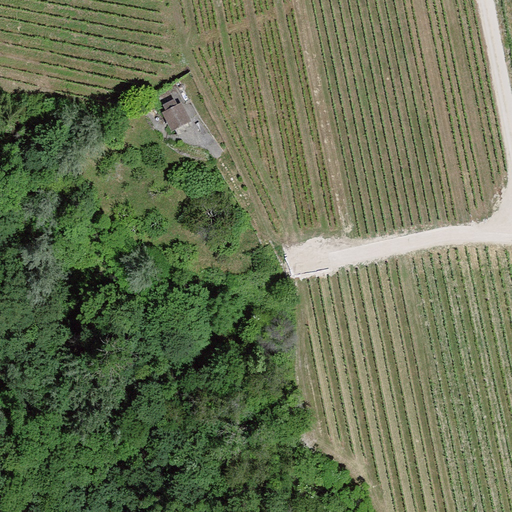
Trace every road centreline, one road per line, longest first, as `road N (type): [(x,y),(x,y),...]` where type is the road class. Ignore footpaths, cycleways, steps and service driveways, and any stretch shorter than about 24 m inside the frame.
road 1 (track): [(511,235),(466,231),(295,267)]
road 2 (track): [(511,149),(488,0)]
